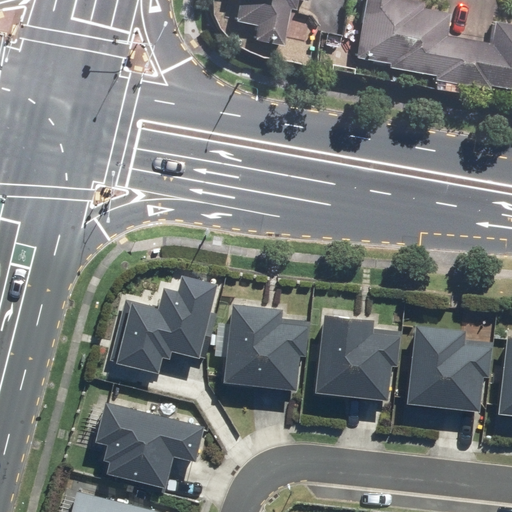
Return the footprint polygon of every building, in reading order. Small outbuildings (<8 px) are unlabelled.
[(240,0),(236,22),(251,25),(249,37),(280,43),(286,11),(296,13),(298,0),(240,0)] [(359,0),(349,57),(382,63),(381,67),(428,75),(427,79),(481,89),(482,85),(511,90),(511,23),(489,19),(485,41),(442,34),(446,11),(419,7),(419,0),(359,0)] [(123,298),(107,361),(156,373),(160,357),(167,358),(169,349),(198,356),(216,284),(177,274),(173,289),(161,286),(156,306),(123,298)] [(280,307),(228,302),(220,381),(294,389),(297,354),(304,355),(308,319),(280,316),(280,307)] [(371,318),(319,313),(311,391),(385,399),(389,365),(395,365),(399,330),(370,327),(371,318)] [(411,323),(402,402),(478,411),(482,377),(488,377),(492,343),(463,339),(464,329),(411,323)] [(511,334),(503,334),(495,413),(511,414),(511,334)] [(202,425),(101,400),(91,440),(102,442),(99,457),(106,459),(103,472),(163,487),(171,456),(193,462),(202,425)] [(167,511),(73,489),(66,511),(167,511)]
